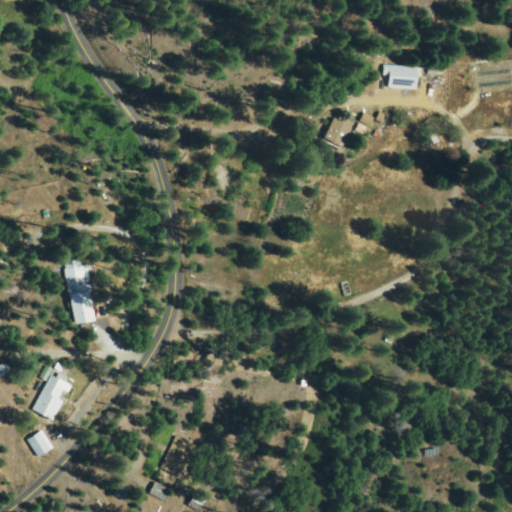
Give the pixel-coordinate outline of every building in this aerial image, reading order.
[(391,78),(405,75),(406,80),(391,83),(391,78)] [(374,118),(380,111),(386,116),(380,123),(374,118)] [(359,119),(365,112),(374,119),(369,126),(359,119)] [(334,118),(352,127),(342,148),(324,139),(334,118)] [(354,129),(359,122),(367,128),(362,135),(354,129)] [(79,258),(80,266),(86,265),(94,321),(73,324),(64,268),(68,268),(67,260),(79,258)] [(339,283),(346,281),(350,293),(343,295),(339,283)] [(45,380),(37,376),(44,364),(52,368),(45,380)] [(48,374),(71,387),(52,421),(29,409),(48,374)] [(40,430),(52,448),(36,458),(25,440),(40,430)] [(174,438),(190,446),(177,476),(160,468),(174,438)] [(153,484),(170,492),(165,502),(148,493),(153,484)]
